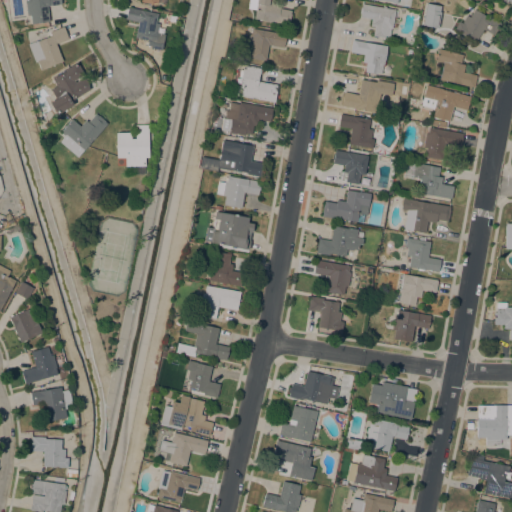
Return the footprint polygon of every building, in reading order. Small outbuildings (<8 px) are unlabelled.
[(57,0),(58,5),(48,6),(46,6),(48,22),(31,24),(29,15),(26,16),(24,2),(26,1),(26,0),(57,0)] [(271,0),(271,3),(280,5),(279,9),(290,11),(290,14),(291,14),(289,23),(288,23),(287,25),(253,19),(255,10),(247,9),(248,0),(271,0)] [(382,8),(382,6),(385,7),(385,8),(395,10),(391,28),(390,28),(389,37),(385,36),(384,38),(372,36),(374,27),(370,26),(371,19),(359,17),(362,4),(382,8)] [(135,38),(138,22),(125,20),(127,7),(157,13),(155,23),(159,24),(157,33),(160,33),(158,42),(135,38)] [(493,36),(483,29),(474,43),(453,30),(459,22),(461,23),(466,16),(469,18),(474,10),(487,18),(489,16),(500,24),(493,36)] [(453,19),(450,24),(444,20),(447,15),(453,19)] [(50,36),(49,32),(63,27),(67,39),(55,44),(62,61),(48,67),(40,70),(36,62),(34,63),(27,44),(36,41),(47,37),(50,36)] [(247,58),(249,49),(246,48),(248,34),(250,35),(251,29),(285,34),(283,48),(267,45),(265,61),(247,58)] [(386,46),(383,65),(382,64),(381,74),(377,73),(376,74),(364,72),(366,63),(362,62),(363,55),(349,52),(351,41),(352,41),(352,40),(386,46)] [(442,63),(435,61),(438,49),(462,55),(460,64),(464,65),(463,72),(475,75),(475,76),(476,76),(473,88),(439,80),(442,63)] [(68,101),(71,105),(55,115),(51,109),(49,102),(57,97),(52,89),(56,87),(51,79),(65,71),(63,70),(76,62),(83,75),(72,81),(73,83),(82,78),(88,89),(80,94),(68,101)] [(240,96),(241,88),(238,88),(240,78),(238,77),(239,70),(242,70),(242,69),(244,69),(245,65),(260,68),(259,70),(260,70),(260,75),(258,74),(258,78),(259,78),(259,80),(258,80),(257,81),(277,85),(274,103),(240,96)] [(375,82),(376,80),(393,83),(392,87),(393,87),(392,92),(391,92),(391,96),(386,95),(385,101),(378,100),(376,112),(369,111),(369,112),(366,111),(366,110),(365,110),(365,111),(361,110),(360,109),(360,110),(355,110),(355,109),(341,106),(343,92),(355,94),(355,95),(358,95),(360,80),(375,82)] [(453,93),(453,92),(470,97),(466,111),(452,107),(448,122),(430,117),(433,108),(432,108),(431,109),(430,109),(420,106),(426,85),(453,93)] [(218,106),(219,104),(218,104),(220,99),(223,100),(222,103),(226,104),(225,108),(218,106)] [(229,103),(238,104),(238,103),(272,108),(269,122),(257,120),(256,124),(253,124),(251,135),(244,134),(244,136),(228,133),(228,132),(220,130),(222,118),(224,118),(225,111),(228,110),(229,103)] [(70,139),(68,140),(59,132),(70,119),(79,127),(85,120),(87,123),(95,114),(97,116),(98,115),(104,121),(106,123),(83,150),(70,139)] [(369,119),(368,129),(372,129),(370,139),(373,139),(371,149),(348,144),(350,129),(338,127),(340,114),(369,119)] [(125,167),(124,158),(116,158),(115,133),(130,133),(130,139),(135,139),(135,125),(146,125),(147,157),(144,158),(144,166),(125,167)] [(462,134),(459,146),(445,144),(442,160),(424,157),(426,148),(423,147),(425,133),(427,134),(428,127),(462,134)] [(252,146),(250,161),(259,163),(256,176),(246,175),(246,173),(232,170),(232,171),(217,169),(216,171),(199,168),(201,157),(218,160),(222,140),(252,146)] [(345,182),(346,173),(342,172),(344,166),(332,163),(334,150),(367,156),(364,175),(361,174),(359,173),(357,184),(345,182)] [(451,199),(447,198),(447,201),(443,200),(443,197),(424,194),(424,195),(417,194),(419,179),(417,179),(417,178),(412,177),(413,175),(404,173),(406,161),(429,165),(428,166),(439,168),(438,177),(443,178),(442,184),(453,186),(451,199)] [(259,182),(257,195),(243,193),(242,199),(242,200),(241,203),(242,203),(242,206),(241,206),(240,208),(223,205),(224,196),(221,196),(221,195),(215,194),(217,182),(224,183),(224,178),(226,178),(227,176),(259,182)] [(356,222),(321,216),(323,201),(335,203),(336,200),(344,202),(346,190),(361,193),(361,192),(370,194),(366,215),(357,214),(356,222)] [(449,207),(449,210),(450,210),(448,218),(447,218),(447,222),(435,220),(435,223),(427,221),(425,233),(403,229),(405,216),(403,216),(404,210),(401,210),(403,198),(449,207)] [(209,243),(211,231),(212,231),(214,219),(213,219),(214,211),(247,218),(247,223),(252,224),(251,233),(250,232),(248,241),(249,241),(248,250),(209,243)] [(511,223),(504,223),(503,249),(511,249),(511,255),(511,223)] [(355,238),(362,239),(361,245),(358,244),(358,250),(353,249),(353,251),(346,250),(345,256),(329,253),(329,255),(315,253),(317,239),(330,241),(332,226),(348,229),(348,228),(357,230),(355,238)] [(410,256),(406,256),(407,248),(404,247),(406,238),(429,242),(427,257),(440,260),(437,272),(408,267),(410,256)] [(212,251),(230,254),(228,263),(232,264),(231,271),(242,273),(240,286),(207,280),(212,251)] [(347,286),(344,286),(342,295),(325,292),(328,276),(312,273),(315,260),(349,266),(348,272),(350,272),(347,286)] [(0,308),(0,266),(9,271),(6,276),(14,281),(8,293),(0,308)] [(402,274),(436,280),(436,281),(437,281),(435,292),(434,291),(434,292),(421,290),(420,298),(416,297),(414,306),(402,304),(402,302),(398,301),(400,293),(399,293),(402,275),(402,274)] [(32,288),(26,300),(14,293),(20,282),(32,288)] [(239,292),(236,310),(216,306),(214,319),(199,316),(199,315),(197,314),(201,293),(203,294),(205,285),(239,292)] [(322,298),(322,300),(338,303),(337,311),(341,312),(339,321),(342,322),(341,331),(317,327),(319,312),(307,310),(309,296),(322,298)] [(511,341),(509,341),(509,329),(502,329),(502,325),(493,325),(493,312),(495,312),(495,309),(496,309),(496,304),(505,304),(505,307),(511,307),(511,341)] [(8,318),(9,317),(9,315),(11,314),(12,316),(13,315),(15,314),(16,314),(17,314),(17,313),(21,311),(27,309),(30,317),(33,316),(37,325),(38,324),(39,327),(38,327),(41,333),(39,334),(39,335),(36,336),(35,335),(25,340),(26,341),(22,342),(20,343),(8,318)] [(396,315),(397,310),(415,313),(429,316),(426,329),(413,326),(410,342),(393,338),(395,330),(391,329),(395,315),(396,315)] [(218,328),(214,344),(228,347),(225,360),(193,353),(192,357),(174,353),(176,343),(192,346),(195,333),(183,331),(185,320),(218,328)] [(47,347),(49,356),(51,355),(55,368),(54,369),(56,375),(24,384),(20,371),(34,367),(30,352),(47,347)] [(195,362),(195,363),(211,367),(207,381),(219,384),(216,398),(203,395),(203,393),(187,389),(189,380),(186,379),(188,371),(184,370),(187,360),(195,362)] [(301,398),(301,400),(288,397),(291,383),(302,386),(306,371),(330,377),(328,384),(338,387),(335,399),(327,397),(325,404),(301,398)] [(375,413),(377,405),(374,404),(378,385),(381,386),(381,382),(406,387),(406,388),(416,390),(414,401),(403,399),(403,400),(397,399),(397,401),(400,402),(401,400),(413,403),(410,420),(375,413)] [(59,387),(60,391),(68,390),(71,408),(63,409),(65,418),(40,422),(37,404),(31,405),(29,392),(59,387)] [(163,390),(170,392),(168,398),(162,397),(163,390)] [(171,402),(177,403),(179,395),(203,401),(202,403),(203,405),(203,407),(201,408),(200,415),(204,416),(203,421),(212,423),(209,436),(189,431),(190,427),(181,425),(180,428),(179,428),(179,430),(158,424),(162,405),(170,407),(171,402)] [(511,435),(506,435),(506,439),(499,439),(499,445),(485,445),(485,437),(476,437),(476,419),(477,419),(477,406),(492,406),(492,405),(511,405),(511,435)] [(278,435),(281,422),(288,424),(292,406),(317,411),(309,442),(278,435)] [(388,452),(370,448),(372,440),(366,438),(367,434),(365,433),(366,428),(368,428),(370,418),(405,426),(402,439),(391,437),(388,452)] [(167,462),(169,453),(157,450),(160,440),(170,442),(171,438),(171,439),(173,433),(206,441),(203,454),(188,450),(185,466),(167,462)] [(44,437),(44,439),(60,439),(60,449),(64,449),(63,458),(66,458),(66,468),(57,468),(57,467),(42,467),(42,451),(30,451),(30,437),(44,437)] [(362,441),(360,451),(344,448),(346,438),(362,441)] [(276,473),(284,442),(310,448),(308,456),(310,457),(308,467),(313,468),(310,481),(276,473)] [(384,459),(382,468),(386,469),(384,476),(396,478),(393,491),(352,483),(352,482),(345,481),(349,463),(356,464),(356,463),(360,463),(361,455),(373,457),(384,459)] [(485,480),(478,479),(478,478),(466,475),(470,458),(509,466),(508,472),(510,473),(509,479),(504,478),(503,482),(511,483),(511,489),(510,499),(483,493),(485,483),(485,480)] [(75,470),(74,477),(64,476),(65,469),(75,470)] [(169,471),(198,478),(195,491),(183,488),(179,503),(155,497),(158,489),(156,488),(161,470),(169,472),(169,471)] [(63,484),(62,491),(64,491),(62,505),(60,504),(58,511),(49,511),(41,511),(29,510),(31,495),(43,497),(43,495),(29,493),(31,480),(63,484)] [(299,485),(297,494),(300,495),(297,509),(295,508),(295,510),(296,510),(295,511),(285,511),(261,506),(264,493),(278,497),(282,481),(299,485)] [(342,511),(343,509),(349,510),(352,498),(361,500),(363,494),(392,500),(390,511),(377,509),(376,511),(342,511)] [(474,511),(477,500),(495,504),(493,511),(474,511)]
